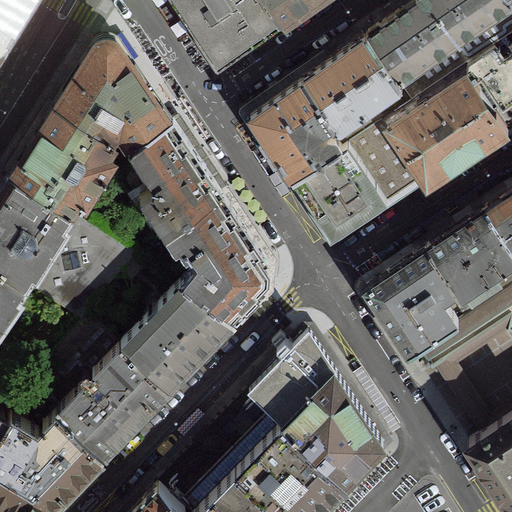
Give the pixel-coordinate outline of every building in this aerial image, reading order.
[(0,0),(0,22),(13,0),(0,0)] [(177,0),(217,61),(283,17),(271,0),(177,0)] [(271,0),(283,17),(306,0),(271,0)] [(411,0),(367,31),(402,81),(412,95),(511,27),(511,1),(511,0),(411,0)] [(123,132),(130,143),(174,113),(158,90),(120,33),(116,29),(109,27),(104,28),(99,29),(95,32),(54,97),(118,138),(123,132)] [(339,125),(402,81),(367,31),(304,75),(339,125)] [(469,70),(475,78),(482,73),(504,104),(511,98),(511,50),(509,52),(499,38),(469,59),(467,67),(469,70)] [(469,70),(400,116),(389,124),(423,175),(429,183),(508,129),(497,113),(489,117),(472,93),(481,88),(475,78),(469,70)] [(304,75),(252,111),(295,176),(349,138),(339,125),(304,75)] [(339,125),(349,138),(394,108),(412,95),(402,81),(339,125)] [(497,113),(481,88),(472,93),(489,117),(497,113)] [(118,138),(54,97),(13,171),(76,211),(82,201),(87,204),(119,153),(115,150),(118,138)] [(400,116),(394,108),(349,138),(389,198),(423,175),(389,124),(400,116)] [(166,228),(224,188),(174,113),(130,143),(154,179),(154,183),(141,191),(166,228)] [(349,138),(295,176),(334,234),(389,198),(349,138)] [(76,211),(13,171),(0,190),(0,262),(27,279),(76,211)] [(511,187),(488,203),(511,239),(511,187)] [(198,255),(182,276),(236,318),(268,285),(270,257),(224,188),(166,228),(175,242),(179,240),(187,250),(192,246),(198,255)] [(511,239),(488,203),(430,242),(458,285),(461,291),(511,257),(511,239)] [(138,250),(76,211),(27,279),(82,316),(88,308),(138,250)] [(430,242),(367,283),(409,348),(417,342),(458,315),(445,294),(458,285),(430,242)] [(18,292),(27,279),(0,262),(0,325),(19,297),(18,292)] [(179,274),(120,339),(171,385),(236,318),(182,276),(179,274)] [(429,359),(511,304),(511,281),(459,317),(458,315),(417,342),(429,359)] [(510,326),(511,318),(511,304),(429,359),(433,366),(436,363),(444,358),(454,360),(507,325),(510,326)] [(32,378),(35,380),(59,404),(87,374),(80,369),(86,362),(93,368),(120,339),(88,308),(82,316),(32,378)] [(309,318),(247,383),(283,417),(337,360),(309,318)] [(87,374),(59,404),(104,449),(171,385),(120,339),(93,368),(86,362),(80,369),(87,374)] [(490,413),(454,360),(444,358),(436,363),(480,430),(487,425),(490,413)] [(353,385),(337,360),(283,417),(348,480),(355,473),(389,439),(353,385)] [(22,392),(10,411),(39,422),(40,427),(47,426),(47,415),(59,404),(35,380),(22,392)] [(10,382),(0,396),(0,404),(10,411),(22,392),(10,382)] [(202,429),(237,464),(283,417),(247,383),(202,429)] [(511,398),(490,413),(487,425),(511,408),(511,398)] [(0,428),(10,411),(0,404),(0,428)] [(42,511),(104,449),(59,404),(47,415),(47,426),(40,427),(39,422),(10,411),(0,428),(0,494),(6,498),(28,511),(42,511)] [(511,408),(487,425),(480,430),(468,438),(511,503),(511,408)] [(286,511),(317,511),(348,480),(283,417),(237,464),(286,511)] [(202,429),(156,476),(186,504),(192,511),(237,464),(202,429)] [(286,511),(237,464),(192,511),(193,511),(286,511)] [(186,511),(186,504),(156,476),(121,511),(186,511)]
